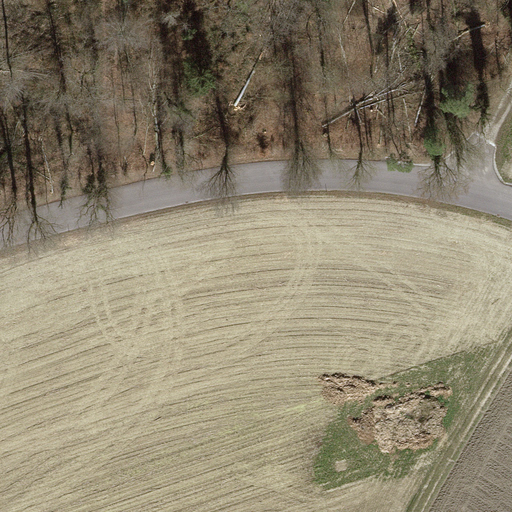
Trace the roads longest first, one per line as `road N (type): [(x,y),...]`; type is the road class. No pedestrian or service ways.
road 1 (unclassified): [(511,201),(394,176),(263,175),(196,183),(0,231)]
road 2 (track): [(420,511),(511,349)]
